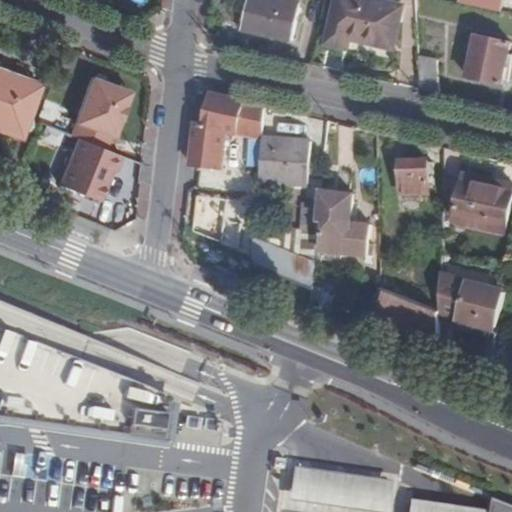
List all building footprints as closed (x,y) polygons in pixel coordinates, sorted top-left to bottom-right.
[(248,0),(242,29),(290,40),(297,4),(276,0),(248,0)] [(366,0),(366,3),(353,0),(337,0),(327,47),(347,51),(349,42),(394,52),(403,7),(369,0),(366,0)] [(503,10),(504,0),(457,0),(458,0),(503,10)] [(476,33),(467,75),(501,84),(511,42),(476,33)] [(419,56),(422,89),(440,94),(438,60),(419,56)] [(0,128),(20,135),(38,84),(0,70),(0,128)] [(129,88),(91,74),(69,133),(104,146),(109,132),(112,133),(118,118),(123,104),(129,88)] [(263,138),(265,106),(212,93),(205,125),(194,123),(189,165),(222,169),(227,133),(257,138),(263,138)] [(128,106),(123,104),(118,118),(123,120),(128,106)] [(311,141),(263,138),(260,183),(309,185),(311,141)] [(395,210),(395,146),(382,145),(383,210),(395,210)] [(444,198),(445,164),(429,160),(402,161),(402,194),(430,194),(430,198),(444,198)] [(490,186),(491,181),(465,175),(464,181),(490,186)] [(511,202),(511,184),(491,181),(490,186),(464,181),(455,223),(505,233),(511,202)] [(354,194),(322,190),(320,204),(316,236),(315,251),(367,256),(371,225),(352,223),(354,194)] [(316,236),(320,204),(303,203),(301,234),(316,236)] [(256,238),(272,243),(272,227),(257,226),(256,238)] [(496,327),(504,292),(450,277),(442,277),(440,310),(496,327)] [(436,309),(384,289),(384,316),(439,336),(440,310),(436,309)] [(189,421),(198,397),(0,317),(0,425),(164,449),(169,409),(178,414),(189,421)] [(286,473),(279,509),(296,511),(379,511),(383,491),(286,473)] [(485,511),(407,500),(405,511),(485,511)] [(511,511),(511,509),(487,501),(485,511),(511,511)]
